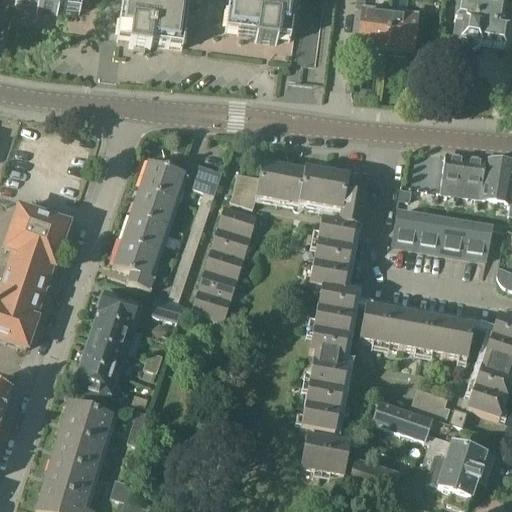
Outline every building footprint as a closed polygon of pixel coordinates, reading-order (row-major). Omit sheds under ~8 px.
[(319,0),(0,0),(0,27),(5,28),(129,45),(128,49),(150,51),(150,47),(311,68),(319,0)] [(511,7),(493,4),(492,8),(458,3),(455,22),(463,24),(459,46),(464,53),(472,55),(480,50),(480,47),(504,51),(505,44),(511,45),(511,7)] [(384,54),(389,15),(375,14),(375,8),(357,6),(353,33),(360,34),(358,48),(366,49),(366,52),(384,54)] [(389,15),(384,54),(404,57),(404,54),(412,55),(414,40),(420,41),(424,14),(405,12),(405,17),(389,15)] [(430,39),(437,40),(439,25),(432,24),(430,39)] [(468,200),(473,162),(444,158),(439,196),(468,200)] [(479,202),(508,206),(511,184),(511,166),(473,162),(468,200),(479,202)] [(139,190),(139,192),(175,204),(174,205),(179,206),(179,205),(182,196),(190,198),(192,192),(203,196),(214,199),(221,178),(221,177),(198,169),(193,184),(183,180),(183,178),(147,165),(139,190)] [(363,199),(365,183),(318,175),(318,171),(307,169),(306,173),(261,166),(258,182),(256,200),(338,214),(337,220),(358,224),(360,213),(363,214),(366,199),(363,199)] [(258,182),(236,178),(233,197),(229,207),(251,213),(256,200),(258,182)] [(131,214),(130,218),(166,230),(174,205),(175,204),(139,192),(131,214)] [(399,198),(391,248),(486,265),(491,235),(502,237),(506,217),(408,200),(409,195),(401,193),(400,198),(399,198)] [(199,209),(209,213),(214,199),(203,196),(199,209)] [(194,222),(205,226),(209,213),(199,209),(194,222)] [(216,232),(249,242),(256,221),(223,211),(216,232)] [(54,270),(68,228),(18,212),(4,254),(13,257),(0,295),(0,343),(26,352),(36,324),(34,323),(52,270),(54,270)] [(123,238),(121,244),(157,256),(162,258),(170,232),(166,230),(130,218),(123,238)] [(194,222),(190,236),(200,239),(205,226),(194,222)] [(343,294),(355,230),(320,223),(308,289),(320,291),(308,356),(313,357),(300,432),(334,438),(346,370),(341,369),(354,296),(343,294)] [(249,242),(216,232),(210,253),(243,263),(249,242)] [(189,239),(185,249),(196,253),(200,239),(190,236),(189,239)] [(121,244),(112,270),(129,276),(129,278),(126,287),(151,295),(155,284),(154,283),(158,272),(152,270),(157,256),(121,244)] [(181,262),(191,266),(196,253),(185,249),(181,262)] [(243,263),(210,253),(203,274),(236,284),(243,263)] [(176,276),(187,279),(191,266),(181,262),(176,276)] [(504,292),(511,294),(511,278),(497,273),(496,279),(496,283),(497,284),(498,287),(499,289),(502,291),(504,292)] [(236,284),(203,274),(197,295),(230,305),(236,284)] [(172,289),(182,292),(187,279),(176,276),(172,289)] [(182,292),(172,289),(167,302),(178,306),(182,292)] [(230,305),(197,295),(190,316),(223,326),(230,305)] [(103,296),(95,322),(131,334),(135,320),(139,321),(143,309),(103,296)] [(176,326),(181,310),(157,303),(152,319),(176,326)] [(472,331),(364,311),(358,345),(466,365),(470,344),(475,345),(477,332),(472,331)] [(496,319),(479,371),(465,413),(498,424),(501,416),(504,417),(511,391),(511,390),(510,390),(511,382),(511,315),(506,314),(503,322),(496,319)] [(131,334),(95,322),(87,344),(123,356),(131,334)] [(123,356),(87,344),(80,366),(116,378),(123,356)] [(148,356),(146,363),(159,368),(162,360),(148,356)] [(159,368),(146,363),(142,373),(156,378),(159,368)] [(116,378),(80,366),(73,389),(108,401),(116,378)] [(0,425),(10,397),(0,393),(0,425)] [(447,403),(416,393),(408,416),(443,428),(448,412),(444,411),(447,403)] [(132,407),(145,411),(147,403),(135,399),(132,407)] [(69,407),(61,434),(103,447),(111,421),(111,420),(69,407)] [(427,449),(424,459),(440,465),(441,460),(446,462),(444,466),(454,469),(451,477),(474,485),(477,476),(487,480),(493,462),(431,441),(430,443),(425,441),(430,426),(377,408),(370,430),(427,449)] [(465,418),(453,414),(448,428),(461,433),(465,418)] [(137,415),(132,431),(143,434),(147,418),(137,415)] [(138,449),(143,434),(132,431),(127,446),(138,449)] [(61,434),(53,461),(95,474),(103,447),(61,434)] [(350,446),(333,443),(306,437),(300,472),(344,480),(350,446)] [(468,502),(474,485),(451,477),(454,469),(444,466),(446,462),(441,460),(440,465),(424,459),(420,471),(429,474),(424,488),(449,496),(445,508),(457,511),(463,511),(467,502),(468,502)] [(53,461),(44,488),(87,501),(95,474),(53,461)] [(398,478),(355,465),(347,489),(391,502),(398,478)] [(114,485),(112,494),(129,498),(132,489),(114,485)] [(44,488),(37,511),(83,511),(87,501),(44,488)] [(128,502),(129,498),(112,494),(109,503),(123,507),(130,507),(128,502)]
